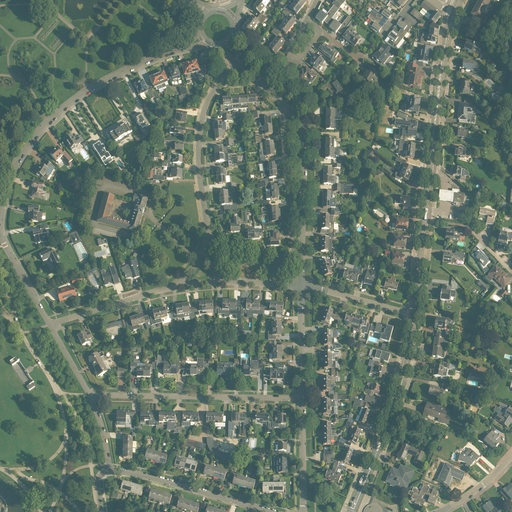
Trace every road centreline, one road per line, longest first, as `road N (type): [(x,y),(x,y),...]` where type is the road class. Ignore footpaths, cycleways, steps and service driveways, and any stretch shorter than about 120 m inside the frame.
road 1 (secondary): [(413,314),(438,91),(456,8)]
road 2 (residential): [(0,214),(20,159),(63,109),(185,47)]
road 3 (residential): [(300,400),(89,395)]
road 4 (secondary): [(350,511),(396,398),(413,314)]
road 5 (residential): [(208,242),(198,133),(233,60)]
road 6 (residential): [(109,471),(272,511)]
road 7 (residential): [(301,260),(302,133),(280,103)]
road 8 (residential): [(289,259),(280,103)]
road 9 (residential): [(50,325),(166,289)]
